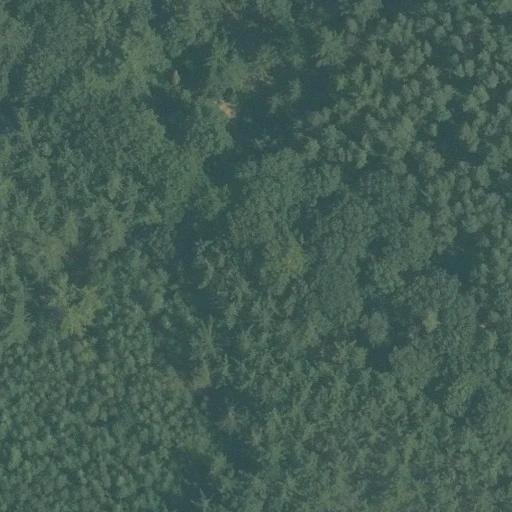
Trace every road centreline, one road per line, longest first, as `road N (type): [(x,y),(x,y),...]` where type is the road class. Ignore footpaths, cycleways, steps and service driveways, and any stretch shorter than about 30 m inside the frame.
road 1 (unclassified): [(511,436),(0,39)]
road 2 (track): [(511,462),(0,69)]
